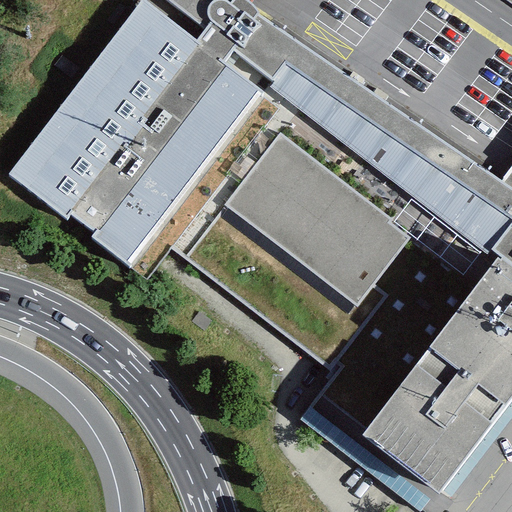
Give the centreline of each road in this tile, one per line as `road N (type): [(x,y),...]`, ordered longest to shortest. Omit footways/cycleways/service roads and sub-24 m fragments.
road 1 (motorway): [(211,511),(183,444),(129,373),(83,334),(0,296)]
road 2 (motorway): [(0,346),(51,373),(91,408),(122,465),(132,511)]
